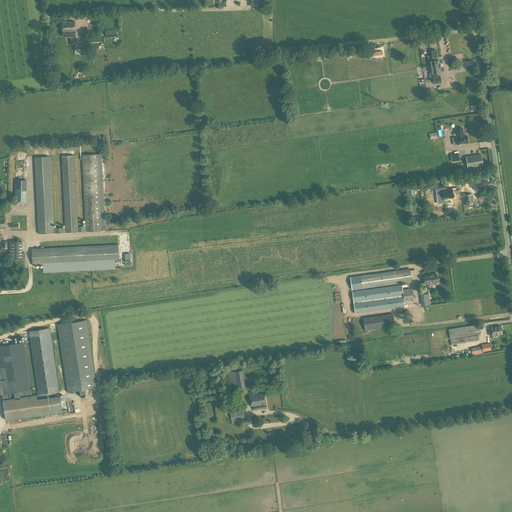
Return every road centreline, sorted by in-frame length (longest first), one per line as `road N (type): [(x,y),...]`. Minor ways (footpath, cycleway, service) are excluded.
road 1 (track): [(41,0),(52,18),(256,7),(266,47),(276,51),(476,27)]
road 2 (unknown): [(0,336),(90,314),(100,382),(87,412),(0,428)]
road 3 (unclassified): [(511,264),(472,0)]
road 4 (unknown): [(104,233),(14,233),(10,202)]
